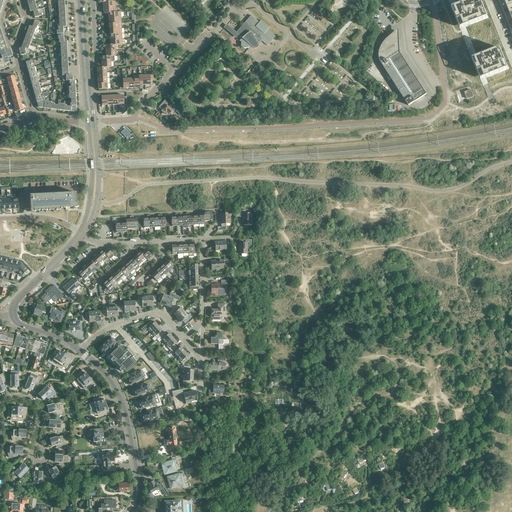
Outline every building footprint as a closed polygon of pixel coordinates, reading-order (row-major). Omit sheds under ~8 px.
[(479,0),(469,0),(458,4),(460,9),(458,10),(462,18),(463,17),(466,25),(486,17),(479,0)] [(511,3),(502,8),(505,15),(511,11),(511,3)] [(239,41),(241,43),(241,44),(241,45),(241,46),(241,47),(242,47),(242,48),(243,48),(243,49),(244,49),(245,49),(250,48),(251,49),(252,49),(251,48),(252,48),(253,48),(253,49),(254,49),(255,49),(256,49),(257,49),(257,48),(258,48),(258,47),(258,46),(258,45),(258,44),(258,43),(259,44),(262,42),(262,41),(268,46),(276,37),(267,30),(269,28),(261,21),(259,23),(251,15),(246,21),(249,24),(238,36),(243,40),(241,42),(240,41),(239,41)] [(32,27),(36,29),(37,25),(40,26),(41,23),(34,21),(32,27)] [(29,26),(27,32),(34,34),(35,34),(34,35),(41,38),(42,36),(37,34),(38,30),(36,29),(32,27),(29,26)] [(379,53),(379,54),(379,55),(379,56),(379,57),(379,58),(379,59),(380,60),(380,61),(381,62),(381,63),(381,64),(382,64),(384,68),(385,69),(386,71),(387,71),(388,73),(389,75),(390,77),(391,79),(392,79),(393,81),(394,82),(394,83),(395,85),(396,87),(397,87),(398,90),(400,92),(408,105),(409,105),(415,101),(427,94),(412,71),(400,52),(399,41),(397,42),(397,34),(391,38),(389,40),(388,40),(388,41),(387,42),(386,42),(385,43),(384,42),(383,42),(383,43),(382,44),(382,45),(381,45),(381,46),(380,47),(380,48),(380,49),(379,49),(379,50),(379,51),(379,52),(379,53)] [(25,50),(25,48),(22,47),(21,48),(19,49),(21,55),(22,58),(24,57),(25,61),(28,60),(25,50)] [(499,47),(478,55),(480,60),(479,61),(482,69),(484,68),(487,76),(507,68),(499,47)] [(10,49),(7,49),(5,49),(6,53),(7,56),(8,59),(10,59),(11,61),(13,62),(14,61),(10,49)] [(0,52),(0,53),(4,64),(9,62),(8,59),(7,56),(6,53),(3,54),(2,51),(0,52)] [(27,69),(34,67),(33,63),(32,60),(25,62),(27,69)] [(144,76),(145,85),(150,84),(150,80),(153,80),(153,75),(149,75),(144,76)] [(464,92),(466,99),(473,97),(471,90),(464,92)] [(43,100),(44,101),(45,100),(44,97),(48,96),(48,95),(49,95),(49,92),(49,91),(46,91),(47,92),(41,94),(35,95),(36,102),(43,100)] [(48,102),(44,101),(43,108),(50,109),(51,102),(52,99),(53,99),(53,94),(51,94),(50,102),(48,101),(48,102)] [(102,105),(107,105),(107,96),(101,96),(101,98),(98,98),(98,104),(102,104),(102,105)] [(168,103),(165,100),(158,107),(162,110),(161,111),(164,114),(164,113),(166,114),(168,112),(169,114),(174,109),(172,107),(174,106),(171,103),(168,107),(166,105),(168,103)] [(125,128),(121,132),(127,138),(131,134),(125,128)] [(75,193),(67,193),(68,195),(36,196),(36,195),(30,195),(31,211),(34,210),(34,211),(39,211),(39,210),(40,210),(41,210),(41,211),(46,211),(46,210),(48,210),(48,211),(53,210),(53,209),(56,209),(56,210),(60,210),(60,208),(65,208),(65,210),(76,209),(76,207),(78,207),(78,202),(76,202),(75,193)] [(243,225),(251,224),(251,213),(246,213),(246,210),(239,210),(239,217),(243,217),(243,225)] [(203,212),(203,215),(204,221),(209,221),(209,219),(212,219),(212,214),(212,211),(203,212)] [(231,213),(220,213),(220,224),(221,224),(221,227),(217,227),(218,230),(224,230),(224,223),(230,223),(230,213),(231,213)] [(165,217),(161,218),(159,218),(160,227),(165,226),(168,225),(168,218),(165,218),(165,217)] [(176,217),(175,217),(171,217),(171,218),(168,218),(168,225),(171,225),(171,226),(177,226),(176,217)] [(148,218),(147,218),(143,219),(143,220),(140,220),(140,227),(143,227),(143,228),(149,227),(148,218)] [(137,219),(133,219),(131,219),(132,228),(137,228),(137,227),(140,227),(140,220),(137,220),(137,219)] [(116,233),(121,232),(121,223),(119,223),(115,224),(115,225),(112,226),(113,233),(116,233)] [(252,243),(252,239),(245,239),(245,243),(239,243),(239,254),(247,254),(247,243),(252,243)] [(221,242),(215,242),(215,251),(226,250),(225,241),(221,241),(221,242)] [(188,245),(188,253),(188,257),(194,256),(194,253),(197,253),(196,246),(194,246),(193,244),(188,245)] [(110,247),(103,252),(103,253),(109,259),(116,253),(110,247)] [(145,249),(141,253),(146,258),(147,260),(154,254),(149,249),(147,251),(145,249)] [(105,263),(109,259),(103,253),(103,252),(102,251),(98,254),(105,263)] [(141,253),(140,251),(136,255),(142,262),(146,258),(141,253)] [(103,261),(98,254),(94,258),(99,265),(103,261)] [(136,255),(132,259),(138,266),(142,262),(136,255)] [(99,265),(94,258),(90,262),(96,268),(99,265)] [(10,260),(4,259),(1,271),(7,272),(7,270),(10,260)] [(139,267),(138,266),(132,259),(128,263),(134,269),(136,271),(139,267)] [(163,264),(169,271),(173,267),(167,260),(163,264)] [(223,260),(211,261),(211,264),(210,264),(209,265),(209,266),(209,267),(210,268),(211,268),(211,269),(223,268),(223,260)] [(17,275),(20,263),(15,261),(13,271),(12,271),(12,273),(17,275)] [(90,262),(86,265),(92,272),(96,268),(90,262)] [(29,272),(20,263),(17,275),(21,276),(24,273),(26,275),(29,272)] [(134,269),(128,263),(124,266),(130,273),(134,269)] [(169,271),(163,264),(159,268),(165,274),(169,271)] [(88,276),(92,272),(86,265),(82,269),(88,276)] [(120,270),(125,276),(126,277),(130,273),(124,266),(120,270)] [(165,274),(159,268),(155,272),(161,278),(165,274)] [(84,279),(88,276),(82,269),(78,273),(84,279)] [(120,270),(119,269),(115,273),(121,279),(125,276),(120,270)] [(157,282),(161,278),(155,272),(151,275),(157,282)] [(117,283),(121,279),(115,273),(111,276),(117,283)] [(111,276),(107,280),(113,287),(115,289),(119,285),(117,283),(111,276)] [(69,294),(80,284),(74,278),(63,288),(69,294)] [(10,282),(0,280),(0,287),(0,297),(1,298),(1,296),(4,297),(5,294),(6,295),(7,291),(5,291),(6,288),(4,288),(5,284),(9,285),(10,282)] [(109,290),(113,287),(107,280),(103,284),(109,290)] [(211,284),(211,294),(224,293),(224,284),(228,284),(228,280),(221,280),(221,284),(211,284)] [(198,286),(198,281),(189,281),(189,287),(191,287),(191,290),(193,289),(198,289),(198,286)] [(46,290),(47,291),(55,298),(56,297),(57,299),(59,297),(60,299),(63,296),(54,285),(52,287),(51,286),(46,290)] [(55,298),(47,291),(40,297),(44,301),(46,300),(47,301),(51,298),(52,300),(55,298)] [(165,305),(168,296),(160,293),(157,299),(161,301),(160,303),(165,305)] [(138,304),(142,304),(142,306),(147,306),(147,296),(138,297),(138,301),(138,304)] [(147,296),(147,306),(153,305),(153,302),(156,302),(156,296),(147,296)] [(175,305),(177,301),(173,298),(168,296),(165,305),(170,307),(171,304),(175,305)] [(139,307),(138,304),(138,301),(129,302),(130,311),(136,310),(135,307),(139,307)] [(120,302),(120,303),(120,306),(121,309),(124,309),(124,311),(130,311),(129,302),(120,302)] [(121,312),(121,309),(120,306),(120,303),(111,303),(111,307),(112,316),(118,316),(118,312),(121,312)] [(45,314),(44,310),(44,307),(35,304),(33,310),(33,313),(33,314),(40,317),(41,312),(45,314)] [(225,315),(225,304),(218,304),(218,309),(211,309),(211,317),(213,317),(213,319),(220,319),(220,315),(225,315)] [(177,318),(184,312),(178,305),(174,309),(176,311),(173,313),(177,318)] [(54,322),(58,311),(54,310),(55,308),(51,307),(49,312),(48,312),(48,314),(49,314),(50,315),(49,319),(51,320),(50,321),(54,322)] [(102,308),(103,311),(103,314),(106,314),(107,317),(112,316),(111,307),(102,308)] [(61,312),(58,311),(54,322),(58,323),(58,322),(60,322),(61,318),(63,318),(65,312),(61,310),(61,312)] [(104,318),(103,314),(103,311),(94,312),(95,321),(100,321),(100,318),(104,318)] [(89,322),(95,321),(94,312),(85,313),(85,320),(89,319),(89,322)] [(190,318),(184,312),(177,318),(181,322),(182,320),(185,323),(190,318)] [(69,319),(70,322),(66,323),(66,331),(71,330),(71,331),(75,331),(75,330),(80,330),(79,322),(75,322),(75,318),(69,319)] [(151,332),(158,326),(154,322),(153,323),(150,321),(141,329),(143,332),(147,328),(151,332)] [(162,334),(160,332),(162,330),(158,326),(151,332),(157,339),(159,337),(162,334)] [(8,334),(7,334),(5,346),(11,347),(13,335),(11,335),(11,334),(9,333),(8,334)] [(164,333),(162,334),(159,337),(165,344),(172,337),(169,333),(166,335),(164,333)] [(223,333),(216,333),(216,336),(215,336),(215,337),(211,337),(211,344),(218,344),(218,345),(222,345),(224,344),(224,340),(223,340),(223,333)] [(19,348),(22,337),(20,337),(20,335),(17,334),(17,336),(16,336),(13,346),(19,348)] [(25,338),(22,337),(19,348),(25,350),(29,339),(28,339),(29,337),(25,336),(25,338)] [(100,348),(99,349),(103,354),(104,353),(108,349),(109,350),(112,347),(111,346),(116,342),(112,337),(107,342),(106,341),(103,343),(104,344),(99,348),(100,348)] [(171,351),(176,346),(174,344),(176,342),(172,337),(165,344),(171,351)] [(30,339),(29,339),(25,350),(31,352),(35,341),(33,340),(33,338),(30,338),(30,339)] [(36,357),(37,355),(37,353),(41,343),(38,342),(39,340),(36,339),(35,341),(31,352),(35,353),(33,356),(34,356),(36,357)] [(43,344),(41,343),(37,353),(43,355),(47,345),(46,344),(47,343),(44,342),(43,344)] [(178,349),(176,346),(171,351),(177,357),(184,351),(181,347),(178,349)] [(113,357),(110,359),(121,371),(124,369),(126,371),(132,366),(131,366),(134,363),(130,359),(134,355),(128,348),(124,352),(119,347),(117,349),(111,355),(113,357)] [(55,368),(65,354),(64,355),(60,352),(60,351),(59,351),(57,349),(51,358),(53,359),(53,360),(52,362),(55,364),(57,365),(55,367),(55,368)] [(188,355),(184,351),(177,357),(183,364),(188,359),(186,357),(188,355)] [(149,352),(146,355),(152,361),(155,358),(149,352)] [(65,354),(55,368),(57,365),(58,367),(58,366),(62,369),(63,367),(63,366),(66,368),(72,360),(69,358),(69,357),(68,358),(64,355),(65,354)] [(225,363),(222,364),(222,362),(225,362),(225,359),(217,359),(217,362),(210,362),(210,370),(222,370),(222,371),(225,371),(225,363)] [(183,375),(193,375),(193,370),(190,370),(190,366),(183,366),(183,375)] [(21,381),(22,381),(22,372),(16,371),(16,372),(16,374),(11,374),(11,387),(13,387),(13,388),(16,388),(16,387),(18,387),(18,379),(21,379),(21,381)] [(76,388),(89,377),(88,378),(85,374),(86,373),(85,373),(83,371),(75,377),(77,379),(77,380),(75,381),(77,384),(78,386),(76,387),(76,388)] [(127,379),(126,380),(129,385),(130,384),(135,382),(136,383),(139,381),(139,380),(145,376),(142,371),(136,374),(135,373),(131,375),(132,376),(127,379)] [(41,378),(36,375),(31,373),(25,387),(27,388),(26,389),(30,391),(30,390),(32,390),(35,383),(38,384),(37,386),(38,386),(41,378)] [(193,381),(193,375),(183,375),(183,384),(189,384),(189,381),(193,381)] [(90,377),(89,377),(76,388),(79,386),(80,388),(80,387),(82,390),(84,389),(85,389),(86,391),(95,385),(93,382),(92,382),(89,378),(90,377)] [(133,391),(132,391),(134,397),(136,396),(141,394),(142,395),(145,394),(145,392),(150,390),(147,384),(142,386),(142,385),(138,387),(138,388),(133,390),(133,391)] [(222,393),(224,393),(224,385),(213,385),(213,389),(209,389),(208,397),(213,393),(216,394),(219,394),(222,393)] [(50,398),(56,394),(56,393),(55,394),(52,387),(50,389),(48,386),(38,396),(39,395),(43,400),(48,396),(50,398)] [(197,401),(198,401),(196,391),(183,394),(185,403),(192,402),(191,401),(197,400),(197,401)] [(91,410),(107,405),(107,404),(105,405),(104,400),(104,399),(103,396),(93,399),(94,402),(91,403),(89,404),(91,410)] [(138,403),(137,403),(138,409),(140,408),(140,409),(146,407),(146,408),(150,407),(149,406),(156,403),(154,397),(147,399),(147,398),(143,399),(144,401),(138,402),(138,403)] [(59,403),(46,407),(47,407),(49,413),(55,412),(56,414),(63,413),(62,413),(62,406),(63,406),(63,405),(60,406),(59,403)] [(107,405),(91,410),(93,409),(94,411),(95,415),(98,414),(99,417),(109,413),(108,410),(107,410),(106,405),(107,405)] [(16,424),(18,407),(17,407),(17,408),(12,408),(12,407),(11,407),(9,407),(8,417),(11,418),(11,420),(14,421),(16,421),(16,424)] [(18,407),(16,424),(17,421),(19,421),(22,421),(23,419),(23,418),(26,419),(26,408),(23,408),(18,408),(18,407)] [(142,415),(140,416),(142,421),(143,421),(149,420),(149,421),(153,421),(153,419),(160,418),(158,411),(156,412),(151,413),(151,411),(147,412),(147,414),(142,415)] [(64,425),(64,424),(62,424),(62,421),(48,421),(49,421),(48,428),(55,428),(55,431),(62,433),(61,432),(64,425)] [(177,444),(177,443),(177,442),(176,441),(175,431),(175,430),(175,429),(175,428),(175,427),(168,428),(168,433),(168,435),(169,435),(169,440),(166,441),(167,445),(168,450),(171,450),(171,447),(177,446),(177,444)] [(93,438),(103,437),(103,428),(90,429),(90,434),(92,434),(93,438)] [(26,431),(13,430),(13,433),(10,433),(12,440),(11,441),(18,440),(18,437),(25,438),(25,431),(26,431)] [(58,447),(66,447),(66,446),(65,446),(65,440),(65,439),(62,440),(62,437),(49,440),(50,440),(51,447),(58,445),(58,447)] [(103,439),(103,437),(93,438),(93,442),(96,442),(96,446),(106,445),(105,439),(103,439)] [(23,448),(9,447),(9,450),(6,450),(7,450),(9,457),(8,457),(8,458),(15,457),(15,454),(21,455),(22,448),(23,448)] [(101,458),(101,465),(110,464),(109,461),(114,460),(113,453),(101,454),(102,458),(101,458)] [(177,475),(174,463),(176,462),(175,459),(178,458),(182,457),(181,453),(177,454),(174,455),(167,457),(160,459),(162,463),(161,463),(164,475),(166,474),(167,477),(163,478),(164,480),(168,479),(170,489),(182,486),(179,474),(177,475)] [(70,460),(67,460),(67,457),(54,456),(55,456),(54,463),(61,463),(61,466),(67,468),(67,467),(66,467),(69,460),(70,460)] [(19,478),(27,469),(20,462),(14,468),(15,468),(13,470),(15,472),(14,473),(19,478)] [(110,464),(101,465),(102,471),(98,471),(99,476),(115,474),(114,466),(110,467),(110,464)] [(54,482),(60,478),(54,468),(45,473),(49,480),(50,480),(51,482),(53,480),(54,482)] [(40,485),(41,473),(30,472),(30,480),(31,480),(31,483),(33,483),(33,484),(40,485)] [(400,481),(401,484),(403,483),(402,480),(406,479),(405,474),(398,476),(400,481)] [(156,482),(155,483),(153,481),(148,484),(146,485),(148,489),(151,492),(149,494),(151,498),(153,496),(151,493),(157,489),(158,490),(161,489),(163,493),(166,491),(162,485),(161,484),(159,485),(158,485),(157,484),(156,482)] [(129,483),(116,484),(114,484),(114,488),(116,488),(116,491),(119,491),(120,491),(120,492),(123,492),(123,491),(129,490),(129,489),(130,488),(130,487),(129,486),(129,483)] [(86,500),(87,500),(87,505),(84,505),(84,509),(87,509),(87,508),(92,508),(93,508),(93,497),(86,497),(86,500)] [(105,500),(103,500),(103,504),(102,504),(100,504),(100,508),(98,508),(97,511),(106,511),(106,510),(116,510),(115,499),(105,499),(105,500)] [(180,511),(180,508),(179,508),(179,507),(180,507),(180,501),(165,501),(165,502),(162,502),(162,507),(165,507),(165,508),(166,508),(166,509),(165,509),(165,511),(180,511)]
